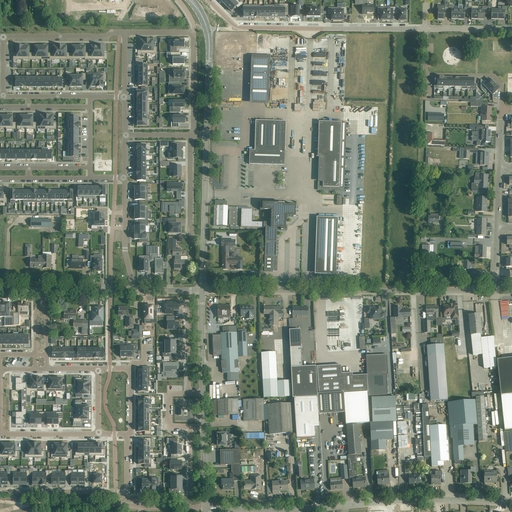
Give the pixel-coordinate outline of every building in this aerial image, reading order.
[(236,0),(234,0),(227,8),(231,12),(236,7),(238,9),(243,4),(241,2),(240,3),(236,0)] [(292,6),(292,17),(300,18),(300,9),(303,9),(303,10),(304,10),(304,0),(299,0),(298,0),(299,6),(292,6)] [(355,0),(355,5),(362,4),(362,13),(374,13),(374,5),(366,5),(366,0),(355,0)] [(437,6),(437,11),(438,11),(438,15),(437,15),(437,19),(438,19),(438,20),(439,20),(439,21),(442,21),(442,20),(444,20),(445,15),(448,15),(448,14),(448,6),(448,0),(444,0),(444,6),(437,6)] [(468,3),(468,6),(468,14),(471,14),(471,20),(473,20),(476,20),(478,20),(478,10),(478,7),(472,6),(472,3),(468,3)] [(337,8),(337,21),(342,21),(342,20),(343,20),(343,14),(346,14),(346,8),(345,8),(345,4),(337,4),(337,8)] [(468,14),(468,7),(468,6),(465,6),(465,8),(464,8),(464,11),(463,11),(463,6),(458,5),(458,10),(458,20),(459,20),(459,21),(462,21),(462,20),(464,20),(464,15),(468,15),(468,14)] [(242,8),(240,11),(243,11),(243,17),(249,17),(249,7),(249,6),(243,6),(243,8),(242,8)] [(307,8),(306,17),(312,17),(315,17),(320,17),(320,15),(323,15),(323,6),(320,6),(320,8),(307,8)] [(454,6),(448,6),(448,14),(451,14),(451,20),(453,20),(457,20),(458,20),(458,10),(454,10),(454,6)] [(488,7),(482,7),(482,11),(478,10),(478,20),(479,20),(482,21),(482,20),(484,20),(484,15),(488,15),(488,14),(488,7)] [(492,7),(488,7),(488,14),(491,14),(491,20),(493,20),(496,20),(498,20),(498,10),(491,10),(492,7)] [(502,20),(504,20),(504,15),(508,15),(508,7),(502,7),(502,11),(498,10),(498,20),(499,20),(502,21),(502,20)] [(337,8),(328,8),(328,14),(331,14),(331,21),(332,21),(332,20),(333,20),(333,21),(337,21),(337,8)] [(386,8),(377,8),(377,14),(380,14),(380,20),(381,20),(382,20),(382,21),(386,21),(386,8)] [(386,8),(386,21),(391,21),(391,20),(392,20),(392,14),(396,14),(396,8),(386,8)] [(396,8),(396,14),(399,14),(399,21),(400,21),(400,22),(404,21),(405,21),(405,18),(406,18),(406,13),(405,13),(405,9),(399,9),(399,8),(396,8)] [(254,44),(255,35),(245,35),(244,44),(254,44)] [(237,49),(237,39),(222,40),(222,50),(237,49)] [(138,47),(138,55),(141,55),(141,54),(147,54),(147,40),(144,40),(144,41),(141,41),(141,47),(138,47)] [(147,40),(147,54),(157,54),(157,47),(153,47),(153,41),(150,41),(150,40),(147,40)] [(170,45),(170,52),(177,52),(177,48),(184,48),(185,48),(184,40),(184,41),(174,41),(174,40),(174,45),(170,45)] [(13,53),(13,62),(17,62),(17,60),(23,60),(23,46),(16,46),(16,53),(13,53)] [(23,46),(23,60),(32,60),(32,53),(29,53),(29,47),(23,47),(23,46)] [(51,53),(51,62),(51,60),(60,60),(60,46),(57,46),(57,47),(54,47),(54,53),(51,53)] [(60,46),(60,60),(69,60),(69,53),(66,53),(66,47),(63,47),(63,46),(60,46)] [(88,53),(88,60),(98,60),(98,46),(97,46),(97,47),(96,47),(96,46),(92,46),(92,47),(91,47),(91,53),(88,53)] [(98,46),(98,60),(107,60),(107,53),(104,53),(104,46),(98,46)] [(32,53),(32,60),(41,60),(41,47),(35,47),(35,53),(32,53)] [(41,47),(41,60),(47,60),(47,62),(51,62),(51,53),(48,53),(48,47),(41,47)] [(69,53),(69,60),(79,60),(79,47),(73,47),(73,53),(69,53)] [(79,47),(79,60),(79,59),(85,59),(85,60),(88,60),(88,53),(85,53),(85,47),(79,47)] [(167,53),(167,58),(173,58),(172,65),(184,65),(185,58),(180,58),(180,57),(180,53),(171,53),(167,53)] [(250,97),(250,99),(268,100),(268,98),(269,57),(251,57),(250,97)] [(169,75),(169,83),(178,83),(178,78),(182,78),(184,78),(184,75),(185,75),(185,72),(184,72),(184,71),(173,71),(173,75),(169,75)] [(67,74),(67,80),(70,80),(70,87),(76,87),(76,75),(70,75),(70,74),(67,74)] [(76,75),(76,87),(82,87),(82,80),(86,80),(86,74),(82,74),(82,75),(76,75)] [(87,74),(87,80),(90,80),(90,87),(96,87),(96,88),(97,88),(97,74),(87,74)] [(97,74),(97,88),(103,88),(103,80),(106,80),(106,74),(97,74)] [(434,89),(443,89),(443,77),(439,77),(439,78),(437,78),(437,83),(434,83),(434,89)] [(467,79),(467,90),(473,89),(473,90),(476,90),(476,85),(474,85),(474,79),(471,79),(470,78),(469,78),(468,79),(467,79)] [(481,86),(480,88),(485,93),(488,90),(495,83),(493,81),(492,81),(490,79),(488,82),(487,81),(481,81),(481,86)] [(169,83),(168,83),(169,87),(172,87),(172,95),(185,95),(185,87),(181,87),(180,85),(178,85),(178,83),(169,83)] [(219,83),(219,91),(239,91),(239,83),(219,83)] [(495,83),(488,90),(493,95),(492,98),(497,98),(498,98),(498,92),(497,91),(499,89),(498,87),(498,86),(495,83),(496,83),(495,83)] [(137,91),(137,97),(148,97),(148,88),(142,88),(142,91),(137,91)] [(170,107),(170,113),(180,113),(180,108),(181,108),(185,108),(185,101),(173,101),(173,107),(170,107)] [(471,102),(471,107),(481,107),(480,116),(482,116),(482,121),(491,121),(491,107),(488,107),(488,103),(471,102)] [(428,113),(428,120),(443,121),(443,113),(428,113)] [(66,114),(67,123),(78,123),(78,117),(73,117),(73,114),(66,114)] [(26,116),(26,129),(36,129),(36,123),(33,123),(33,116),(32,116),(32,115),(28,115),(28,116),(26,116)] [(6,116),(6,129),(16,129),(16,123),(12,123),(12,116),(6,116)] [(20,123),(17,123),(17,129),(21,129),(21,128),(26,128),(26,129),(26,116),(20,116),(20,123)] [(40,123),(37,123),(37,129),(47,129),(47,116),(43,116),(40,116),(40,123)] [(47,116),(47,129),(56,129),(56,123),(53,123),(53,116),(50,116),(47,116)] [(172,116),(172,128),(179,128),(179,124),(185,124),(185,122),(186,122),(186,118),(185,118),(185,116),(172,116)] [(250,150),(249,164),(285,165),(285,151),(280,151),(280,121),(255,120),(255,150),(250,150)] [(317,182),(317,190),(344,191),(346,123),(319,122),(318,157),(324,157),(323,182),(317,182)] [(481,130),(481,137),(478,137),(477,142),(477,143),(476,146),(480,146),(485,147),(486,142),(490,142),(490,130),(481,130)] [(425,134),(425,145),(445,146),(445,140),(433,139),(433,133),(427,133),(427,134),(425,134)] [(177,143),(163,142),(163,147),(169,147),(173,147),(173,153),(169,153),(169,159),(181,159),(181,147),(177,147),(177,143)] [(469,159),(469,153),(477,153),(477,149),(458,148),(458,151),(460,151),(459,159),(469,159)] [(63,157),(63,161),(73,161),(73,158),(78,158),(78,152),(67,152),(67,157),(63,157)] [(480,153),(479,166),(485,166),(485,165),(488,165),(487,165),(487,159),(488,159),(488,153),(480,153)] [(181,166),(173,166),(173,178),(181,177),(181,166)] [(487,189),(487,181),(486,181),(487,176),(484,175),(484,173),(475,173),(475,178),(474,178),(474,184),(475,184),(475,190),(472,190),(471,193),(479,193),(479,188),(487,189)] [(134,188),(134,192),(135,192),(135,194),(148,194),(148,184),(141,184),(141,187),(135,187),(135,188),(134,188)] [(181,184),(167,184),(167,192),(176,192),(181,192),(181,188),(181,184)] [(135,194),(135,200),(141,200),(141,203),(148,203),(148,194),(135,194)] [(477,197),(476,212),(486,212),(486,211),(485,211),(485,205),(486,205),(487,198),(477,197)] [(218,226),(227,226),(227,210),(229,210),(229,225),(230,225),(230,228),(234,228),(234,230),(239,230),(239,210),(241,210),(241,228),(264,228),(264,229),(264,228),(266,228),(264,271),(273,272),(273,257),(276,257),(277,230),(285,231),(285,226),(286,226),(286,217),(296,217),(296,206),(282,205),(282,204),(260,203),(260,210),(269,211),(269,223),(264,223),(252,223),(253,210),(250,210),(250,208),(227,207),(227,206),(226,206),(226,205),(226,202),(216,202),(216,204),(216,206),(214,206),(213,226),(218,226)] [(141,206),(135,206),(135,213),(148,213),(148,203),(141,203),(141,206)] [(161,203),(161,213),(170,213),(170,212),(175,212),(175,214),(181,214),(181,208),(181,206),(179,206),(179,203),(161,203)] [(83,218),(83,221),(99,221),(99,218),(104,218),(104,212),(92,212),(92,218),(83,218)] [(148,213),(135,213),(135,220),(141,220),(141,223),(148,223),(148,213)] [(321,217),(319,275),(336,275),(338,218),(321,217)] [(31,218),(30,227),(51,227),(51,219),(31,218)] [(176,219),(163,219),(163,225),(165,225),(169,225),(169,231),(169,234),(181,234),(181,225),(178,225),(178,224),(176,224),(176,219)] [(477,219),(477,235),(485,235),(485,226),(486,219),(477,219)] [(83,221),(83,224),(92,224),(92,230),(104,230),(104,224),(99,224),(99,221),(83,221)] [(135,232),(134,232),(134,233),(145,233),(145,226),(148,226),(148,223),(141,223),(141,226),(135,226),(135,232)] [(145,233),(134,233),(134,239),(141,239),(141,242),(148,242),(148,239),(145,239),(145,233)] [(79,235),(78,247),(83,248),(83,240),(88,240),(88,235),(79,235)] [(223,254),(223,269),(228,269),(228,264),(237,264),(237,269),(243,269),(243,259),(235,259),(235,252),(229,252),(229,247),(235,247),(235,240),(221,240),(221,247),(222,247),(222,254),(223,254)] [(176,243),(168,243),(168,250),(168,256),(172,256),(177,256),(177,261),(174,261),(175,264),(175,269),(179,269),(179,268),(187,268),(187,261),(187,256),(181,256),(181,250),(176,250),(176,243)] [(429,256),(429,245),(420,244),(420,255),(429,256)] [(474,253),(474,258),(486,258),(486,247),(479,246),(479,253),(474,253)] [(152,247),(152,255),(152,261),(155,261),(155,274),(159,274),(159,275),(163,275),(163,274),(163,271),(163,269),(166,269),(167,262),(163,262),(163,259),(158,259),(158,247),(152,247)] [(67,260),(67,267),(71,267),(71,269),(71,267),(78,267),(78,269),(82,269),(83,260),(88,260),(88,252),(84,252),(84,256),(79,256),(79,260),(67,260)] [(42,256),(42,260),(42,268),(51,268),(51,263),(51,256),(42,256)] [(91,256),(91,266),(94,266),(94,269),(95,269),(94,271),(97,271),(97,272),(102,272),(102,260),(102,259),(94,259),(94,256),(91,256)] [(144,261),(139,261),(139,266),(140,266),(140,272),(141,272),(141,273),(145,273),(145,272),(148,272),(148,258),(144,258),(144,261)] [(30,263),(30,268),(42,268),(42,260),(30,259),(30,263)] [(470,269),(471,261),(464,261),(463,264),(461,263),(461,261),(456,260),(456,268),(461,269),(461,266),(463,266),(463,269),(470,269)] [(471,280),(485,280),(485,271),(471,271),(471,276),(471,280)] [(0,317),(1,317),(5,317),(5,326),(13,326),(13,317),(9,317),(9,313),(10,313),(10,312),(9,312),(9,308),(10,308),(9,308),(9,303),(10,303),(9,303),(6,303),(5,303),(5,302),(1,302),(1,303),(0,302),(0,317)] [(165,310),(165,314),(173,314),(173,310),(178,310),(178,303),(172,303),(172,302),(167,302),(167,310),(165,310)] [(14,314),(14,325),(19,325),(19,316),(22,316),(22,312),(28,312),(28,303),(18,303),(18,312),(19,312),(19,314),(14,314)] [(240,308),(241,308),(241,315),(241,317),(245,317),(245,319),(253,319),(253,315),(253,308),(254,308),(254,306),(249,306),(249,305),(240,305),(240,308)] [(144,313),(144,314),(145,314),(145,324),(145,319),(151,319),(151,324),(157,324),(157,311),(153,311),(153,306),(152,306),(152,307),(150,307),(150,306),(145,306),(145,313),(144,313)] [(438,306),(426,307),(426,312),(426,314),(426,318),(427,321),(430,321),(432,321),(432,319),(432,318),(436,317),(438,317),(438,313),(438,311),(438,306)] [(445,318),(442,318),(442,323),(444,323),(445,322),(445,321),(458,319),(457,306),(453,307),(453,306),(449,306),(443,306),(444,317),(445,317),(445,318)] [(119,312),(119,316),(127,316),(127,319),(126,319),(126,327),(133,327),(133,319),(130,319),(130,315),(130,312),(130,307),(119,307),(119,312)] [(218,318),(223,318),(223,315),(230,316),(230,307),(222,307),(218,307),(218,318)] [(264,312),(264,314),(269,314),(269,325),(273,325),(274,307),(264,307),(264,312)] [(274,307),(273,325),(278,325),(278,318),(282,318),(282,314),(283,314),(283,312),(283,307),(274,307)] [(298,307),(293,307),(293,315),(308,315),(308,307),(301,307),(301,308),(298,308),(298,307)] [(374,307),(366,308),(367,313),(371,313),(371,316),(372,316),(373,317),(374,318),(377,318),(377,319),(385,318),(385,313),(381,313),(381,308),(374,309),(374,307)] [(398,307),(394,307),(394,317),(402,317),(410,317),(410,309),(401,310),(401,307),(399,307),(398,307)] [(95,314),(90,314),(90,326),(97,326),(96,322),(103,322),(103,318),(102,318),(102,317),(103,317),(103,316),(102,316),(102,315),(103,315),(103,313),(103,308),(98,308),(97,308),(95,308),(95,314)] [(64,315),(64,319),(74,319),(73,327),(82,327),(82,334),(88,334),(88,321),(82,321),(76,321),(76,311),(64,310),(64,315)] [(469,316),(468,317),(470,335),(471,335),(473,355),(482,354),(484,368),(497,367),(496,360),(495,354),(493,337),(481,338),(481,334),(479,314),(469,315),(469,316)] [(175,316),(166,316),(166,322),(168,322),(168,326),(166,326),(166,330),(168,330),(171,330),(171,331),(174,331),(174,330),(179,330),(179,323),(175,323),(175,316)] [(132,330),(132,336),(142,336),(142,326),(137,326),(137,330),(132,330)] [(221,335),(212,335),(213,356),(221,355),(222,373),(238,372),(236,326),(229,327),(222,327),(223,333),(220,333),(221,335)] [(302,367),(301,347),(300,329),(289,330),(290,348),(291,368),(302,367)] [(238,333),(239,357),(248,356),(246,332),(238,333)] [(163,338),(163,347),(176,347),(176,341),(171,341),(169,341),(169,338),(163,338)] [(117,344),(117,351),(120,351),(120,357),(127,357),(127,344),(117,344)] [(127,344),(127,357),(129,357),(129,358),(132,358),(132,357),(134,357),(134,353),(134,351),(137,351),(137,344),(127,344)] [(423,346),(423,347),(424,348),(425,348),(424,348),(424,352),(427,352),(430,401),(448,399),(443,344),(427,346),(426,346),(425,345),(424,344),(423,345),(423,346)] [(163,347),(163,357),(169,357),(169,354),(171,354),(176,354),(176,347),(163,347)] [(278,397),(275,352),(261,353),(262,380),(263,398),(278,397)] [(367,376),(365,376),(365,380),(367,380),(368,392),(368,396),(388,396),(387,375),(388,375),(387,355),(366,356),(367,376)] [(511,357),(499,359),(496,360),(497,367),(504,431),(511,429),(511,357)] [(163,363),(163,370),(167,370),(167,378),(178,378),(178,372),(177,372),(177,368),(178,368),(178,363),(163,363)] [(340,365),(317,367),(319,394),(344,392),(368,392),(367,380),(365,380),(353,381),(352,373),(341,374),(340,365)] [(317,394),(316,366),(302,367),(291,368),(293,398),(318,397),(317,394)] [(143,370),(138,370),(138,376),(150,376),(150,367),(143,367),(143,370)] [(402,382),(412,386),(414,380),(404,376),(402,382)] [(31,385),(26,385),(26,396),(31,396),(31,392),(37,392),(37,378),(33,378),(33,379),(31,379),(31,385)] [(37,378),(37,392),(46,392),(46,385),(43,385),(43,379),(40,379),(40,378),(37,378)] [(16,390),(16,391),(22,391),(22,402),(26,402),(26,385),(26,384),(22,384),(22,379),(16,379),(16,390)] [(46,385),(46,392),(50,392),(56,392),(56,379),(49,379),(49,385),(46,385)] [(56,379),(56,392),(65,392),(65,385),(62,385),(62,379),(56,379)] [(76,379),(76,388),(89,388),(89,384),(89,382),(82,382),(82,379),(76,379)] [(291,396),(290,380),(278,381),(278,397),(291,396)] [(210,398),(221,398),(221,389),(217,389),(217,384),(209,384),(210,398)] [(76,388),(76,397),(82,397),(82,394),(89,394),(89,392),(89,388),(76,388)] [(484,391),(471,392),(472,397),(476,397),(476,400),(477,424),(479,441),(486,441),(484,396),(484,391)] [(345,413),(344,392),(319,394),(317,394),(318,397),(319,415),(345,413)] [(368,396),(368,392),(344,392),(345,413),(346,424),(369,423),(368,396)] [(139,400),(139,405),(151,405),(151,397),(145,397),(145,400),(139,400)] [(318,397),(293,398),(296,439),(315,437),(315,427),(314,417),(319,417),(319,415),(318,397)] [(370,423),(371,441),(371,451),(386,450),(386,440),(393,440),(392,422),(396,422),(395,397),(371,398),(372,423),(370,423)] [(239,415),(238,399),(214,400),(214,415),(239,415)] [(263,399),(243,400),(243,421),(263,421),(263,420),(263,405),(263,399)] [(476,400),(448,402),(451,438),(452,438),(454,461),(464,460),(463,454),(462,454),(462,446),(474,445),(472,425),(477,424),(476,400)] [(16,413),(16,424),(22,425),(22,420),(26,420),(26,405),(26,402),(22,402),(22,412),(22,413),(21,413),(16,413)] [(75,403),(75,413),(89,413),(89,406),(81,406),(81,403),(75,403)] [(293,403),(263,405),(263,420),(268,420),(269,435),(294,433),(293,403)] [(27,413),(27,419),(31,419),(31,425),(36,425),(36,413),(27,413)] [(36,413),(36,425),(41,425),(41,419),(44,419),(44,413),(36,413)] [(44,413),(44,419),(48,419),(48,425),(53,425),(53,413),(44,413)] [(53,413),(53,425),(58,425),(58,421),(63,421),(63,413),(53,413)] [(73,419),(73,423),(81,423),(81,419),(89,419),(89,413),(75,413),(75,419),(73,419)] [(449,461),(447,441),(446,425),(437,426),(437,421),(429,421),(423,421),(424,457),(431,457),(432,466),(443,466),(443,462),(449,461)] [(361,454),(359,425),(346,425),(349,455),(355,455),(361,454)] [(151,426),(139,426),(139,432),(145,432),(145,435),(151,435),(151,426)] [(226,443),(230,443),(230,434),(226,434),(224,434),(223,433),(220,433),(220,434),(218,434),(218,438),(217,438),(217,441),(218,441),(218,446),(226,446),(226,443)] [(139,442),(139,448),(151,448),(151,438),(145,438),(145,442),(139,442)] [(170,439),(170,443),(174,443),(174,446),(171,446),(171,458),(177,458),(177,455),(181,455),(181,452),(182,452),(181,452),(181,450),(182,450),(181,450),(181,446),(177,446),(177,439),(170,439)] [(319,467),(317,445),(312,445),(312,443),(305,443),(306,446),(309,446),(310,468),(319,467)] [(0,457),(8,458),(8,444),(2,444),(2,451),(0,451),(0,457)] [(8,444),(8,458),(8,457),(14,457),(14,458),(18,458),(18,451),(15,451),(15,444),(13,444),(10,444),(8,444)] [(25,451),(25,458),(34,458),(34,444),(31,444),(28,444),(28,451),(25,451)] [(34,444),(34,458),(44,458),(44,451),(41,451),(41,444),(38,444),(34,444)] [(54,451),(51,451),(51,459),(55,459),(55,458),(61,458),(61,444),(54,444),(54,451)] [(67,444),(61,444),(61,458),(71,458),(71,451),(67,451),(67,444)] [(78,450),(75,450),(75,456),(84,456),(84,444),(78,444),(78,450)] [(95,444),(95,456),(104,456),(104,450),(101,450),(101,444),(95,444)] [(265,449),(243,450),(244,460),(259,459),(259,467),(266,467),(265,449)] [(220,465),(231,465),(240,465),(240,450),(235,450),(220,450),(220,465)] [(350,483),(353,483),(352,478),(355,478),(354,463),(356,462),(355,455),(349,455),(347,455),(350,483)] [(139,458),(139,464),(145,464),(145,468),(151,468),(151,458),(139,458)] [(171,458),(163,458),(164,462),(168,462),(168,466),(170,466),(171,470),(182,470),(181,461),(177,461),(177,458),(171,458)] [(241,481),(240,465),(231,465),(231,473),(232,473),(232,474),(234,474),(234,481),(241,481)] [(467,471),(461,471),(461,483),(471,483),(471,474),(475,474),(475,468),(467,468),(467,471)] [(20,473),(20,485),(26,485),(26,477),(30,477),(30,473),(30,471),(30,469),(20,469),(20,473)] [(49,471),(49,477),(52,477),(52,484),(59,485),(59,473),(59,470),(52,470),(52,471),(49,471)] [(78,473),(78,485),(84,485),(84,477),(88,477),(88,471),(84,471),(84,470),(78,470),(78,473)] [(39,473),(39,485),(46,485),(46,477),(49,477),(49,471),(45,471),(45,473),(39,473)] [(59,473),(59,485),(65,485),(65,477),(68,477),(68,471),(65,471),(65,473),(59,473)] [(68,471),(68,477),(71,477),(71,485),(78,485),(78,473),(72,473),(72,471),(68,471)] [(386,475),(377,476),(378,485),(386,484),(386,485),(390,485),(388,471),(385,471),(386,475)] [(435,471),(435,475),(432,475),(432,476),(431,476),(431,486),(440,485),(440,476),(441,476),(441,472),(435,471)] [(493,481),(496,481),(496,471),(485,471),(484,483),(493,483),(493,481)] [(176,473),(169,473),(169,477),(171,477),(171,483),(169,483),(182,483),(182,477),(177,477),(176,477),(176,473)] [(233,487),(233,481),(234,481),(234,474),(232,474),(230,474),(230,480),(222,480),(222,486),(223,486),(223,487),(223,490),(228,490),(228,488),(231,488),(231,487),(233,487)] [(93,483),(93,484),(94,484),(96,484),(99,484),(102,484),(102,483),(102,475),(94,475),(93,475),(93,483)] [(251,481),(244,481),(244,489),(251,489),(251,490),(259,489),(259,485),(260,485),(260,475),(251,476),(251,481)] [(415,475),(409,475),(409,484),(414,484),(414,483),(415,483),(421,483),(421,475),(416,475),(415,475)] [(277,482),(272,482),(273,494),(278,494),(278,491),(288,491),(288,486),(288,485),(289,485),(289,483),(289,482),(289,481),(288,480),(287,477),(277,478),(277,482)] [(352,478),(353,483),(353,488),(366,487),(365,477),(355,478),(352,478)] [(139,478),(139,484),(142,484),(142,491),(149,491),(149,478),(139,478)] [(149,478),(149,491),(155,491),(155,484),(159,484),(159,478),(149,478)] [(313,479),(300,481),(301,490),(306,490),(306,488),(314,487),(313,479)] [(342,481),(330,482),(331,490),(342,489),(342,481)] [(169,483),(169,493),(176,493),(176,490),(177,490),(182,490),(182,483),(169,483)]
